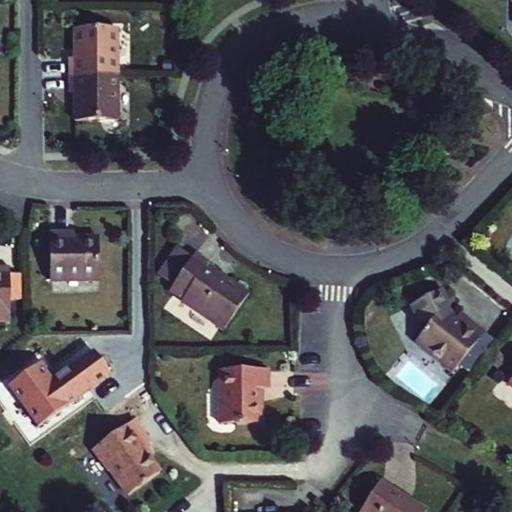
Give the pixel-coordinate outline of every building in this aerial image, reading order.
[(70,76),(118,76),(118,30),(74,31),(74,60),(69,60),(70,76)] [(118,76),(70,76),(70,93),(75,93),(76,122),(119,121),(118,76)] [(424,149),(440,164),(453,150),(438,136),(424,149)] [(49,281),(98,281),(98,238),(67,238),(67,232),(50,232),(49,281)] [(191,259),(176,250),(159,275),(174,285),(191,259)] [(225,330),(248,295),(207,269),(209,266),(192,256),(191,259),(174,285),(171,289),(187,299),(184,304),(225,330)] [(0,324),(10,325),(11,299),(21,299),(21,274),(10,274),(10,268),(0,268),(0,324)] [(427,328),(415,343),(452,373),(484,333),(466,318),(462,323),(444,308),(445,306),(450,304),(444,288),(411,301),(421,327),(424,326),(427,328)] [(37,386),(64,422),(97,397),(70,361),(37,386)] [(220,373),(220,425),(261,424),(261,390),(268,390),(268,373),(220,373)] [(110,472),(128,496),(160,473),(141,449),(149,443),(133,422),(92,451),(108,473),(110,472)] [(359,511),(425,511),(426,511),(409,500),(407,503),(400,499),(403,496),(380,481),(359,511)]
